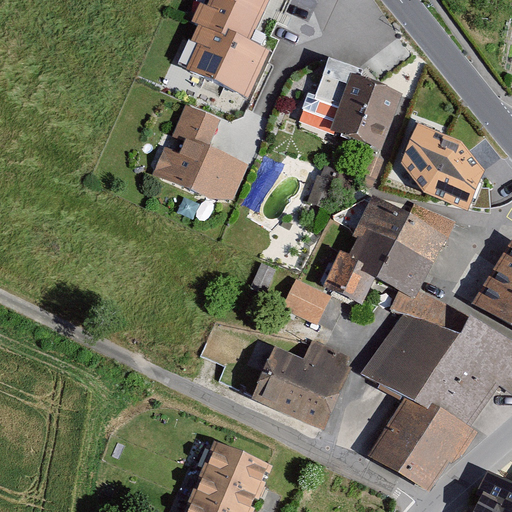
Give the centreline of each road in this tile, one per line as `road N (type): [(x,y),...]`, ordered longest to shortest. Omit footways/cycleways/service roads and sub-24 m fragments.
road 1 (unclassified): [(0,294),(397,487),(427,510)]
road 2 (secondary): [(400,0),(511,133)]
